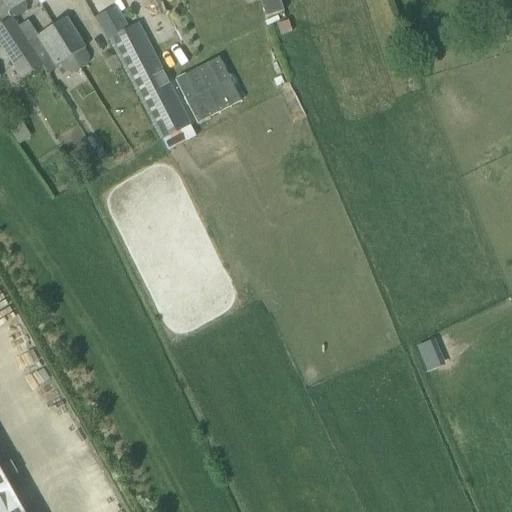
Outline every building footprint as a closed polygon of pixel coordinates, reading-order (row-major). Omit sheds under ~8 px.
[(0,0),(0,18),(8,13),(11,17),(16,18),(24,13),(25,6),(23,3),(27,0),(0,0)] [(278,0),(259,0),(265,18),(282,13),(278,0)] [(65,18),(26,43),(34,55),(45,74),(47,76),(57,69),(55,67),(60,64),(72,57),(83,49),(84,49),(65,18)] [(0,26),(0,47),(13,66),(32,53),(10,20),(0,26)] [(138,25),(108,40),(160,141),(189,126),(138,25)] [(17,118),(5,126),(10,134),(22,126),(17,118)] [(0,511),(21,511),(0,473),(0,511)]
